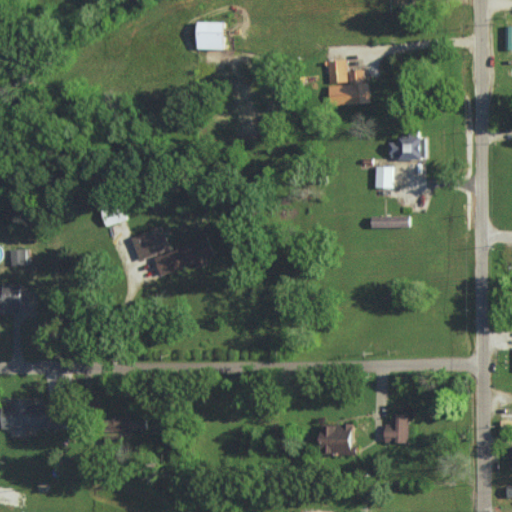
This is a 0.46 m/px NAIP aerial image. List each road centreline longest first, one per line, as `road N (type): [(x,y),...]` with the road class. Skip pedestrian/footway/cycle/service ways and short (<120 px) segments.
road 1 (residential): [(493,366),(0,372)]
road 2 (residential): [(492,511),(493,250)]
road 3 (residential): [(493,250),(481,0)]
